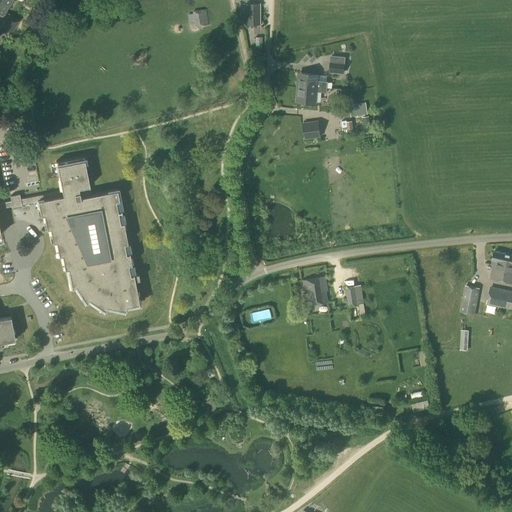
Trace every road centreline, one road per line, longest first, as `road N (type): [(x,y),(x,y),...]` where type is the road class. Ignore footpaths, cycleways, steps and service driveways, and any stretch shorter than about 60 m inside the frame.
road 1 (residential): [(0,368),(181,332),(254,275)]
road 2 (unclassified): [(254,275),(311,259),(511,237)]
road 3 (track): [(288,511),(389,432),(511,398)]
road 4 (residential): [(254,275),(238,174),(266,97)]
